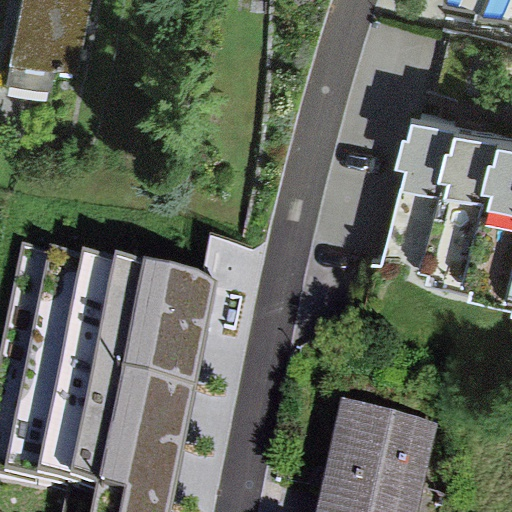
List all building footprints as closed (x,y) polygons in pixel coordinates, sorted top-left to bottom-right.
[(98,0),(29,0),(10,96),(48,104),(53,77),(81,83),(98,0)] [(511,0),(474,0),(467,40),(511,49),(511,0)] [(511,143),(415,121),(375,289),(511,321),(511,143)] [(176,511),(225,282),(32,243),(0,395),(0,475),(76,491),(71,511),(176,511)] [(427,511),(443,434),(338,414),(318,511),(427,511)]
